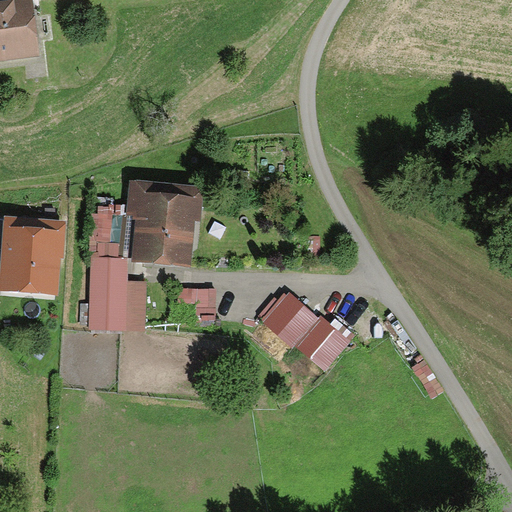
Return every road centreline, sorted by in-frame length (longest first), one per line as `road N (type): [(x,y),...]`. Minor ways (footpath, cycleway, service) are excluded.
road 1 (unclassified): [(511,485),(379,282),(316,166),(308,65),(338,0)]
road 2 (unknown): [(144,272),(379,282)]
